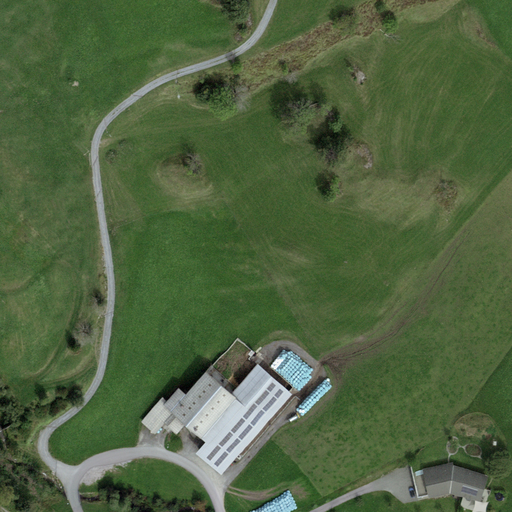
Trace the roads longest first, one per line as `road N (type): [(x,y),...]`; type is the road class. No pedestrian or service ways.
road 1 (track): [(283,0),(265,42),(154,86),(108,125),(101,159),(119,305),(102,394),(59,433),(52,452),(74,479)]
road 2 (unclassified): [(78,511),(72,484),(84,468),(133,453),(182,463),(220,511)]
